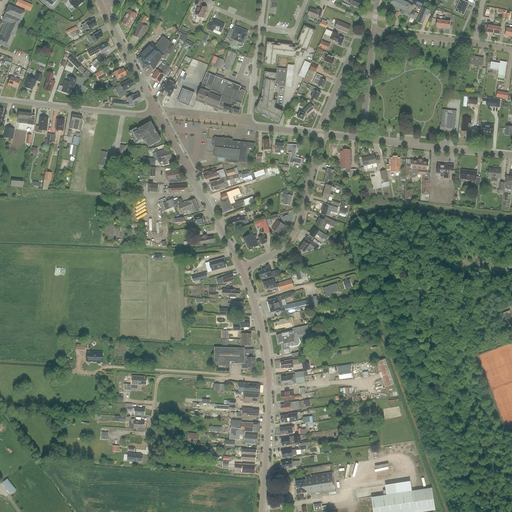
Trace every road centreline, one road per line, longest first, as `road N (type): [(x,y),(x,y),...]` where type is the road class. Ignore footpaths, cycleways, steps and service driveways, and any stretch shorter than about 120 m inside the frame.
road 1 (residential): [(316,133),(249,123),(264,0)]
road 2 (tertiary): [(242,269),(157,111)]
road 3 (unclassified): [(242,269),(293,234),(321,133)]
road 4 (unclassified): [(157,111),(0,99)]
road 5 (unclassified): [(511,155),(361,138)]
road 6 (residential): [(146,448),(160,377),(235,376)]
road 7 (tertiary): [(261,511),(269,379)]
road 8 (residential): [(235,376),(109,366)]
